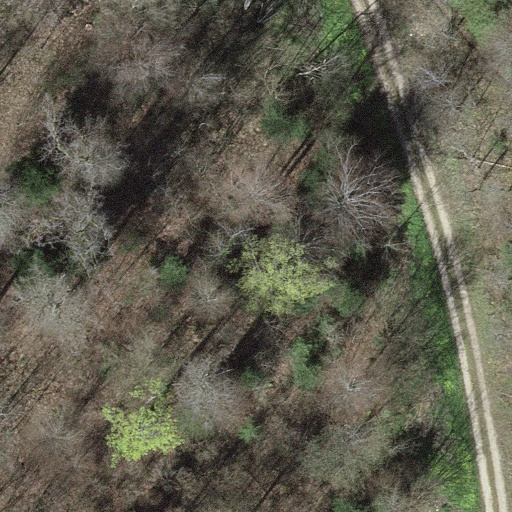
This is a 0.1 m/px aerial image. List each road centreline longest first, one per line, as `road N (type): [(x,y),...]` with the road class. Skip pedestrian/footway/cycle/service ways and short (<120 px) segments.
road 1 (track): [(367,0),(440,211),(496,455),(501,511)]
road 2 (track): [(428,0),(511,89)]
